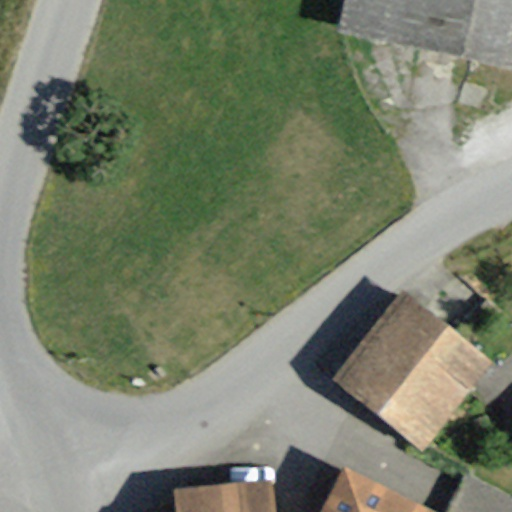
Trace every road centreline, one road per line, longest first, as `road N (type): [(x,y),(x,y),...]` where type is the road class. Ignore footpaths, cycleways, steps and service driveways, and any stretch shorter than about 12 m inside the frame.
road 1 (residential): [(73,491),(139,462),(390,262),(511,192)]
road 2 (tertiary): [(70,0),(0,221)]
road 3 (tertiary): [(0,320),(73,491)]
